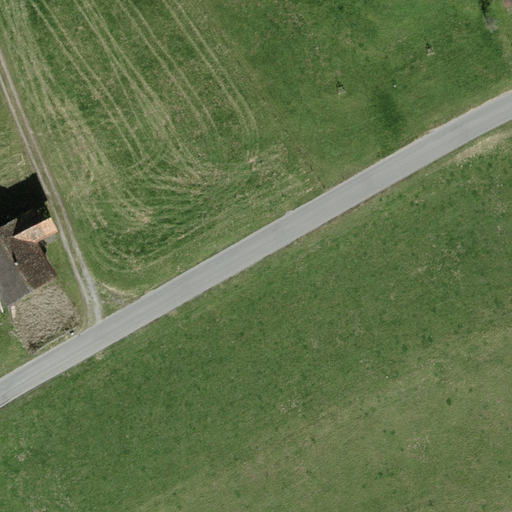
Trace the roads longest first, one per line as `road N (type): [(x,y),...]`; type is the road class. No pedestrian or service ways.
road 1 (tertiary): [(102,333),(511,107)]
road 2 (unclassified): [(102,333),(0,48)]
road 3 (tertiary): [(0,397),(102,333)]
